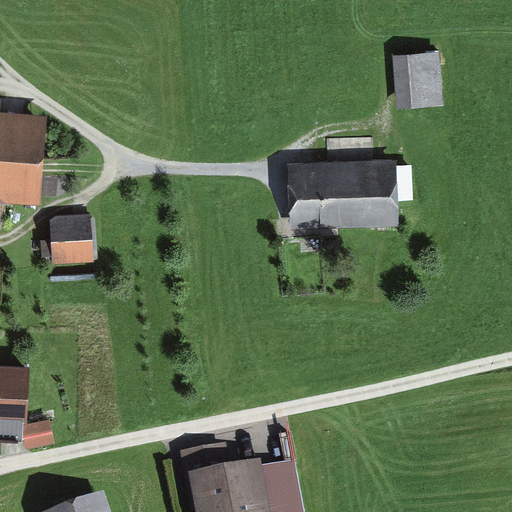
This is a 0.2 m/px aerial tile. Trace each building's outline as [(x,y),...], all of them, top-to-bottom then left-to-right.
[(403,108),(444,104),(440,54),(398,58),(403,108)] [(36,117),(0,115),(0,192),(31,194),(36,117)] [(295,221),(395,214),(392,162),(292,168),(295,221)] [(93,221),(52,223),(53,265),(95,264),(93,221)] [(23,368),(0,366),(0,429),(20,431),(23,368)] [(55,445),(51,421),(23,427),(27,451),(55,445)] [(193,476),(200,511),(263,511),(254,465),(193,476)] [(104,511),(98,496),(54,511),(104,511)]
